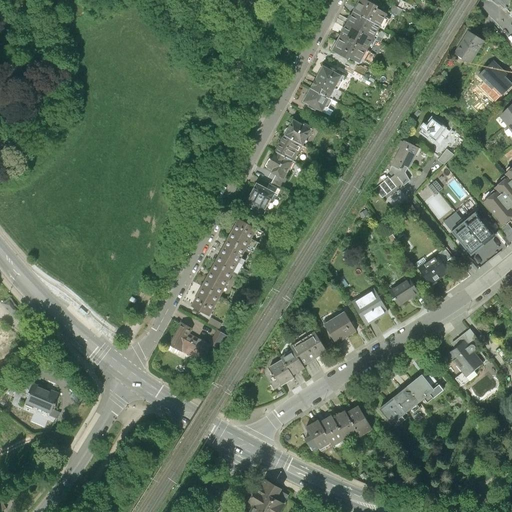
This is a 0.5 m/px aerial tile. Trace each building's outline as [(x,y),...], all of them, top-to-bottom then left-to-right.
[(378,7),(365,0),(359,0),(353,13),(379,27),(384,30),(389,20),(386,18),(387,16),(386,12),(384,11),(382,11),(377,9),(378,7)] [(393,5),(390,12),(400,17),(403,11),(409,14),(412,7),(401,1),(398,8),(393,5)] [(353,13),(347,24),(376,40),(380,33),(377,32),(379,27),(353,13)] [(347,24),(340,36),(367,50),(369,46),(372,48),(376,40),(347,24)] [(472,32),(458,55),(471,63),(485,39),(472,32)] [(362,59),(367,50),(340,36),(336,42),(335,41),(330,50),(349,60),(350,58),(355,61),(355,63),(358,64),(361,63),(363,61),(362,59)] [(494,60),(479,75),(492,87),(495,84),(503,92),(511,82),(511,81),(505,74),(506,72),(494,60)] [(323,66),(316,79),(337,90),(344,78),(323,66)] [(332,100),(337,90),(316,79),(311,88),(332,100)] [(324,113),(332,100),(311,88),(303,102),(324,113)] [(511,106),(503,115),(510,125),(511,123),(511,106)] [(435,115),(422,131),(431,138),(433,136),(439,141),(450,127),(435,115)] [(292,121),(284,136),(302,145),(310,130),(292,121)] [(284,136),(275,152),(293,162),(302,145),(284,136)] [(410,139),(399,162),(407,167),(409,162),(415,165),(424,146),(410,139)] [(447,148),(437,159),(444,165),(454,154),(447,148)] [(275,152),(266,168),(273,171),(272,172),(276,175),(283,179),(284,177),(293,162),(275,152)] [(407,167),(399,162),(396,166),(409,182),(416,177),(412,170),(415,165),(409,162),(407,167)] [(511,170),(505,175),(508,178),(495,189),(497,192),(484,202),(503,225),(511,217),(511,170)] [(276,175),(271,185),(280,190),(287,179),(284,177),(283,179),(276,175)] [(257,183),(253,192),(270,201),(273,194),(274,192),(267,189),(257,183)] [(270,184),(267,189),(274,192),(273,194),(277,196),(280,190),(271,185),(270,184)] [(265,209),(270,201),(253,192),(248,200),(265,209)] [(463,222),(483,246),(496,236),(476,212),(463,222)] [(239,219),(227,241),(244,250),(256,229),(239,219)] [(463,222),(451,232),(471,256),(483,246),(463,222)] [(227,241),(215,263),(232,272),(244,250),(227,241)] [(418,270),(427,285),(446,272),(436,258),(418,270)] [(215,263),(203,284),(220,294),(232,272),(215,263)] [(407,275),(410,280),(418,293),(424,290),(413,272),(407,275)] [(410,280),(391,292),(399,305),(418,293),(410,280)] [(209,316),(220,294),(203,284),(191,306),(209,316)] [(376,291),(355,303),(367,324),(388,311),(376,291)] [(20,310),(11,298),(4,304),(13,316),(20,310)] [(345,313),(325,325),(336,342),(356,330),(345,313)] [(211,318),(208,323),(219,330),(222,325),(211,318)] [(183,322),(170,344),(189,356),(199,339),(190,334),(193,328),(183,322)] [(452,344),(456,348),(465,341),(472,349),(481,342),(470,329),(452,344)] [(231,338),(218,331),(210,344),(216,348),(223,352),(231,338)] [(293,348),(294,350),(304,366),(328,350),(317,333),(293,348)] [(0,338),(0,364),(12,347),(0,338)] [(206,365),(216,348),(210,344),(200,338),(199,339),(189,356),(206,365)] [(456,348),(448,354),(466,376),(483,363),(472,349),(465,341),(456,348)] [(305,367),(304,366),(294,350),(282,358),(283,360),(293,375),(305,367)] [(294,377),(293,375),(283,360),(271,368),(282,386),(294,377)] [(422,375),(408,386),(419,401),(434,390),(422,375)] [(30,390),(33,385),(36,379),(28,376),(23,387),(30,390)] [(58,396),(33,385),(30,390),(25,405),(33,409),(35,406),(51,412),(53,409),(58,396)] [(405,412),(419,401),(408,386),(393,398),(405,412)] [(391,424),(405,412),(393,398),(379,409),(391,424)] [(359,406),(346,414),(358,433),(360,436),(373,428),(359,406)] [(61,413),(53,409),(51,412),(50,417),(58,421),(61,413)] [(347,440),(358,433),(346,414),(345,412),(333,418),(345,437),(347,440)] [(333,445),(345,437),(333,418),(332,416),(320,423),(330,440),(333,445)] [(318,448),(330,440),(320,423),(318,421),(306,428),(318,448)] [(284,489),(267,479),(259,491),(258,490),(252,501),(257,504),(251,511),(282,511),(287,504),(278,499),(284,489)]
